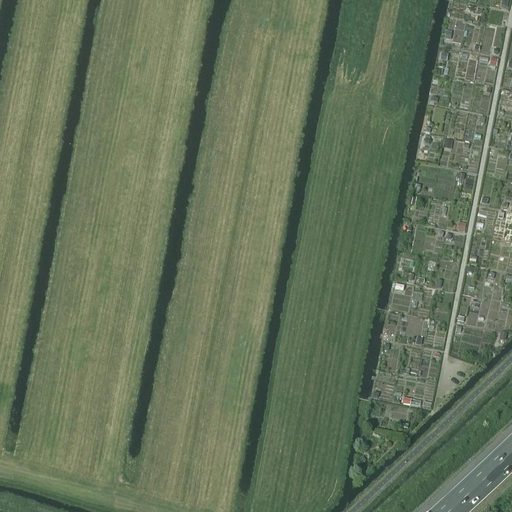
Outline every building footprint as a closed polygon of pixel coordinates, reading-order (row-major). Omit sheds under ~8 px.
[(446,62),(448,55),(441,54),(439,61),(446,62)] [(490,59),(489,66),(496,68),(497,61),(490,59)] [(444,140),(442,149),(450,151),(452,142),(444,140)] [(414,185),(412,193),(419,194),(420,186),(414,185)] [(458,224),(457,231),(464,232),(465,225),(458,224)] [(499,341),(505,342),(507,334),(500,333),(499,341)]
